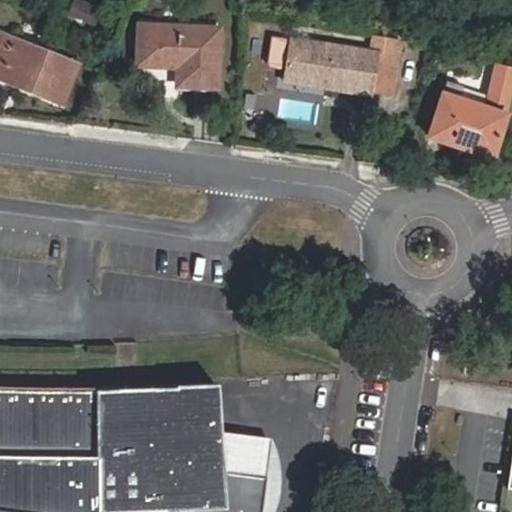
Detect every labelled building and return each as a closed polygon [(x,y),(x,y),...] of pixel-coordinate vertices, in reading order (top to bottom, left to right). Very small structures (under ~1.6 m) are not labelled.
[(74,0),(65,25),(90,35),(104,0),(74,0)] [(136,66),(176,67),(175,86),(218,88),(220,27),(137,23),(136,66)] [(0,79),(62,104),(78,64),(0,32),(0,79)] [(291,38),(285,77),(392,93),(397,61),(376,58),(377,52),(291,38)] [(446,80),(428,136),(490,157),(506,112),(511,80),(511,70),(496,68),(486,108),(459,99),(462,85),(446,80)] [(0,511),(0,501),(84,511),(260,511),(266,473),(222,467),(219,427),(215,376),(146,379),(116,380),(84,381),(17,380),(0,379),(0,511)] [(270,435),(219,427),(222,467),(266,473),(270,435)] [(0,511),(84,511),(0,501),(0,511)]
